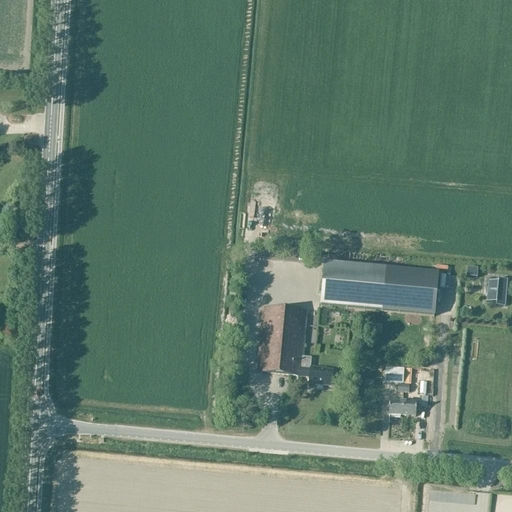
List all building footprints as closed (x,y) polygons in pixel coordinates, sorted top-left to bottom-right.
[(20,133),(20,143),(31,143),(31,134),(20,133)] [(439,274),(374,269),(325,264),(321,307),(435,317),(439,274)] [(467,269),(466,279),(476,279),(477,270),(467,269)] [(486,302),(486,303),(496,304),(495,306),(495,307),(496,307),(496,301),(506,302),(507,281),(497,280),(497,283),(488,282),(486,302)] [(303,358),(307,312),(263,308),(258,374),(309,378),(309,386),(332,387),(333,371),(326,370),(326,369),(311,368),(311,359),(303,358)] [(386,369),(386,384),(405,385),(406,370),(386,369)] [(389,416),(403,417),(404,401),(390,401),(389,416)] [(404,401),(403,417),(417,418),(418,402),(404,401)]
